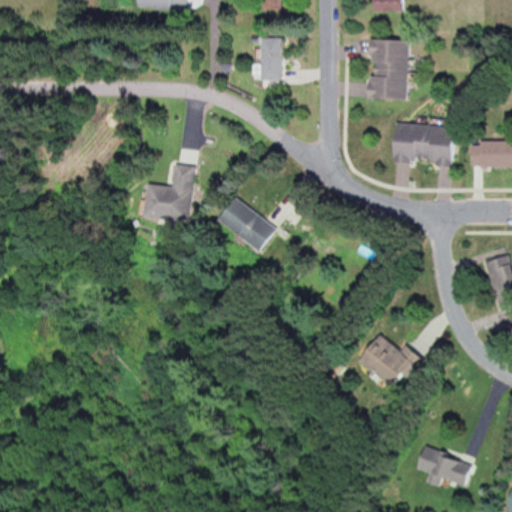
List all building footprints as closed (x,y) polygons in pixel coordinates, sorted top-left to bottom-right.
[(132,0),(132,9),(185,9),(184,0),(132,0)] [(278,0),(256,0),(256,9),(278,9),(278,0)] [(258,38),(258,80),(280,80),(280,38),(258,38)] [(405,40),(366,39),(364,98),(403,100),(405,40)] [(388,161),(450,166),(453,128),(391,123),(388,161)] [(468,167),(511,167),(511,141),(468,141),(468,167)] [(143,183),(138,215),(184,222),(193,165),(171,162),(168,187),(143,183)] [(261,222),(234,196),(214,216),(240,243),(261,222)] [(511,271),(508,255),(484,261),(497,309),(511,305),(511,271)] [(404,363),(376,336),(354,359),(382,386),(404,363)] [(425,484),(436,487),(439,479),(460,486),(468,463),(419,447),(412,469),(428,474),(425,484)] [(511,511),(511,489),(508,488),(502,511),(511,511)]
